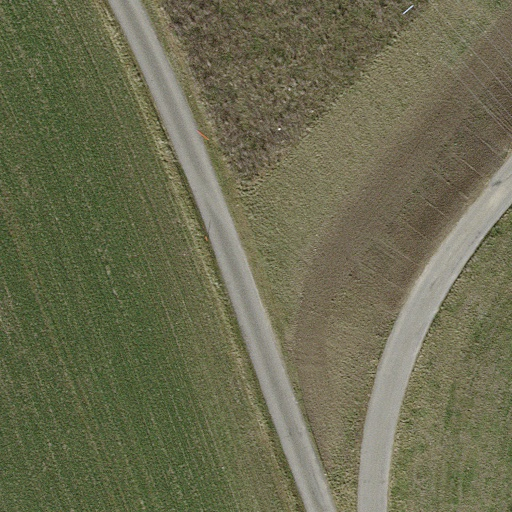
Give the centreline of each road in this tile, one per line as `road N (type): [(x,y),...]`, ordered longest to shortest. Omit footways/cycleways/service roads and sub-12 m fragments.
road 1 (unclassified): [(109,0),(184,139),(332,511)]
road 2 (track): [(511,150),(478,186),(392,349),(360,511)]
